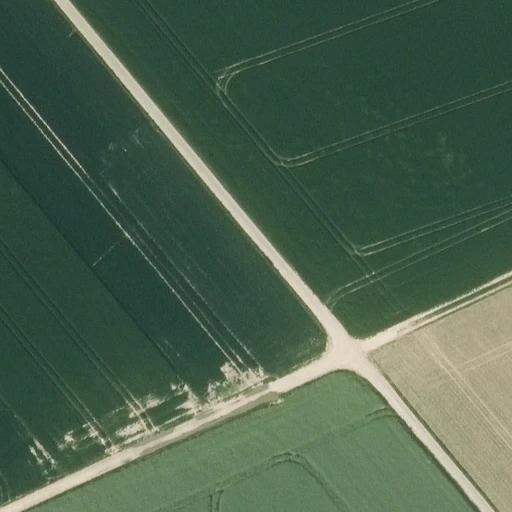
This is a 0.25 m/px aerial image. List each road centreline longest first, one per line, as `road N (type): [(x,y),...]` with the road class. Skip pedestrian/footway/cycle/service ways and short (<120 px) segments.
road 1 (track): [(484,511),(65,0)]
road 2 (track): [(25,511),(357,359)]
road 3 (track): [(511,287),(357,359)]
